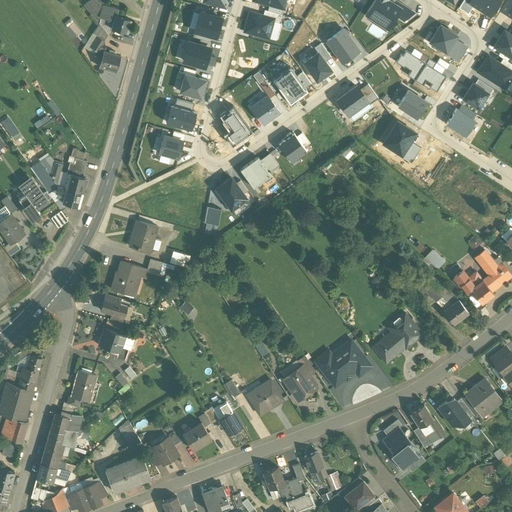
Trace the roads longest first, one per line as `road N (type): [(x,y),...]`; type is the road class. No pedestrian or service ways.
road 1 (residential): [(241,0),(198,150),(215,166),(438,8)]
road 2 (primary): [(51,290),(96,210),(160,0)]
road 3 (residential): [(355,415),(109,511)]
road 4 (residential): [(51,290),(67,335),(15,511)]
road 5 (residential): [(511,181),(433,124),(480,48)]
road 6 (residential): [(505,321),(427,380),(355,415)]
